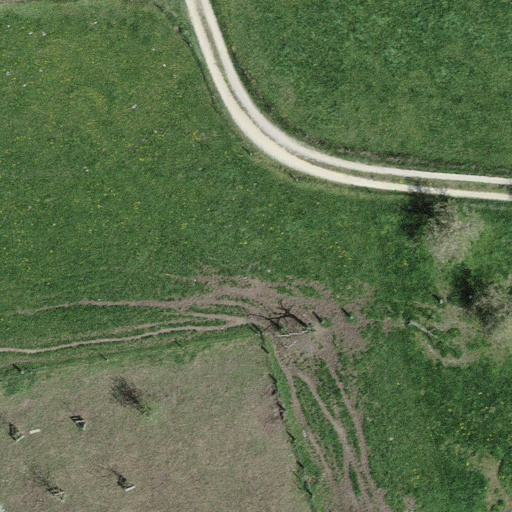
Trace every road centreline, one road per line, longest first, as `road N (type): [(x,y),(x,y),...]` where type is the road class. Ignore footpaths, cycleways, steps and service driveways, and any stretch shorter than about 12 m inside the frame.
road 1 (unclassified): [(511,204),(319,177),(249,134),(201,0)]
road 2 (track): [(172,0),(0,11)]
